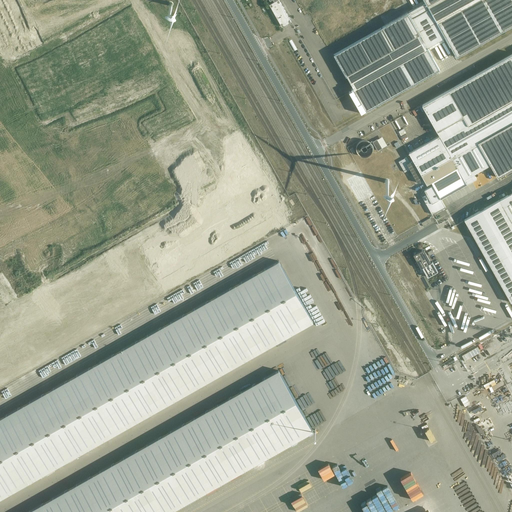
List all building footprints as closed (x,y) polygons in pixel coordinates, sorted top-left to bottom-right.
[(278,0),(276,0),(273,2),(269,4),(282,26),(291,21),(278,0)] [(402,0),(306,0),(317,23),(326,42),(382,16),(383,18),(382,18),(384,22),(401,14),(400,11),(406,8),(402,0)] [(511,0),(424,0),(426,2),(445,37),(456,57),(511,25),(511,0)] [(426,48),(427,47),(445,37),(426,2),(408,12),(420,34),(419,35),(420,37),(426,48)] [(426,48),(420,37),(419,35),(420,34),(408,12),(333,54),(346,76),(347,76),(354,89),(349,92),(361,113),(365,111),(440,69),(427,47),(426,48)] [(291,37),(288,38),(293,48),(296,46),(291,37)] [(511,54),(422,105),(439,135),(409,152),(414,161),(413,162),(412,161),(409,162),(407,164),(410,169),(417,182),(423,179),(414,163),(415,163),(428,186),(431,184),(432,185),(433,185),(424,190),(427,194),(422,197),(432,214),(445,207),(440,198),(467,183),(464,179),(490,164),(497,177),(511,168),(511,54)] [(408,145),(422,138),(419,133),(411,137),(413,140),(407,143),(408,145)] [(382,148),(377,139),(372,142),(377,150),(382,148)] [(360,156),(362,157),(365,157),(368,156),(370,154),(371,152),(372,149),(372,147),(371,144),(369,142),(366,140),(362,140),(359,141),(357,144),(356,146),(356,149),(356,151),(358,154),(360,156)] [(404,172),(410,169),(407,164),(409,162),(408,161),(408,159),(406,157),(398,161),(404,172)] [(511,192),(464,219),(511,302),(511,301),(511,192)] [(430,262),(428,258),(424,250),(422,250),(413,254),(421,268),(420,271),(425,271),(428,277),(438,271),(432,261),(430,262)] [(0,498),(313,322),(278,261),(0,418),(0,498)] [(329,280),(340,275),(334,265),(330,267),(329,266),(323,270),(329,280)] [(169,511),(313,431),(278,370),(26,511),(169,511)] [(479,374),(481,379),(488,376),(486,371),(479,374)]
